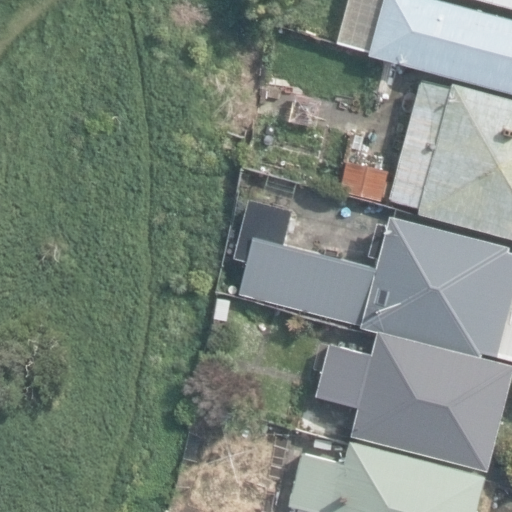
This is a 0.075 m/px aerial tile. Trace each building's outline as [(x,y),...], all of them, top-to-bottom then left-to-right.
[(511,12),(464,0),(346,0),(337,34),(511,80),(511,12)] [(420,212),(511,235),(511,97),(454,83),(453,88),(421,80),(390,198),(422,207),(420,212)] [(341,189),(382,200),(390,170),(349,159),(341,189)] [(376,268),(284,244),(292,210),(248,199),(233,258),(247,262),(239,294),(379,331),(478,356),(479,352),(511,359),(511,308),(510,308),(511,299),(511,252),(507,251),(508,245),(390,215),(387,226),(378,223),(370,256),(378,258),(376,268)] [(353,433),(489,468),(511,378),(511,364),(478,356),(379,331),(373,354),(331,343),(318,395),(360,406),(353,433)] [(477,511),(487,472),(352,439),(346,461),(303,451),(290,505),(318,511),(477,511)]
